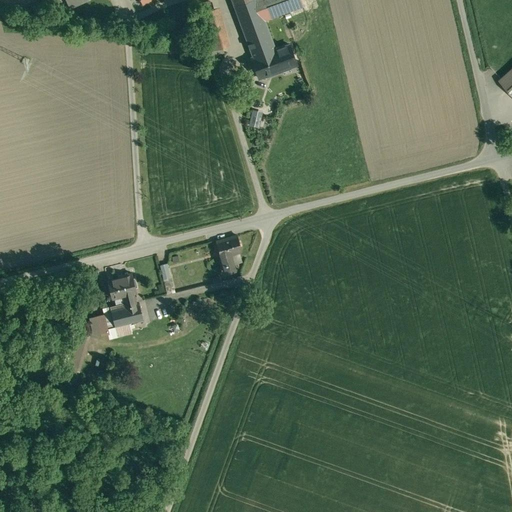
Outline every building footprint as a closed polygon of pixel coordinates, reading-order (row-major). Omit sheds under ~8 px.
[(66,0),(70,8),(88,0),(66,0)] [(231,0),(253,57),(273,49),(271,44),(273,43),(264,19),(302,5),(299,0),(231,0)] [(220,5),(199,11),(209,49),(231,43),(220,5)] [(253,57),(251,58),(259,77),(296,63),(289,44),(273,49),(253,57)] [(511,69),(500,80),(511,92),(511,69)] [(253,108),(249,123),(257,126),(262,110),(253,108)] [(237,235),(217,241),(224,267),(226,273),(235,271),(230,254),(242,250),(237,235)] [(160,265),(163,279),(167,294),(174,292),(167,263),(160,265)] [(132,273),(122,275),(122,277),(108,280),(112,297),(123,295),(126,306),(136,303),(133,292),(136,291),(132,273)] [(126,306),(111,309),(111,310),(115,325),(143,318),(139,302),(126,306)] [(111,310),(104,312),(107,327),(115,325),(111,310)]
